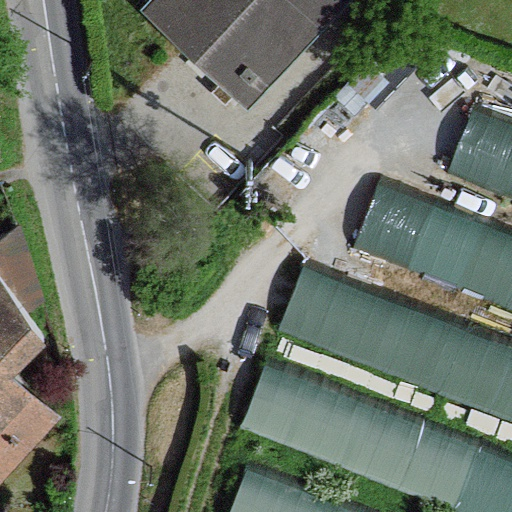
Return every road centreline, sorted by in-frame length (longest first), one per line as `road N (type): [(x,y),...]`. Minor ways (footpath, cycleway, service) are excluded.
road 1 (tertiary): [(47,0),(112,375),(116,436),(106,511)]
road 2 (track): [(112,375),(221,317),(289,231),(434,77)]
road 3 (track): [(221,317),(242,340),(200,511)]
